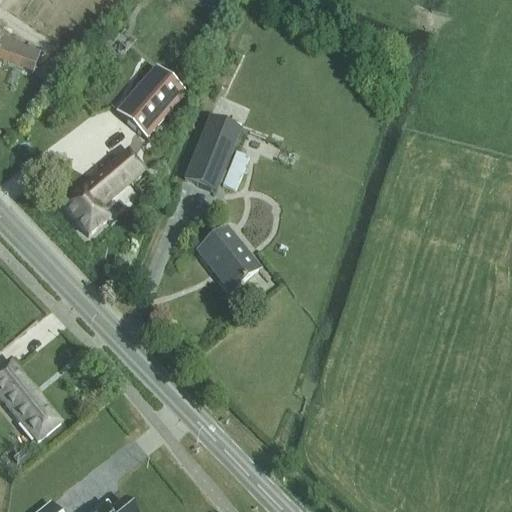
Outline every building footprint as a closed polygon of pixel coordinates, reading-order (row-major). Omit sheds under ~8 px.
[(244,50),(249,38),(243,36),(238,47),(244,50)] [(0,61),(33,73),(40,52),(0,37),(0,61)] [(115,115),(146,142),(187,96),(155,69),(115,115)] [(184,182),(216,195),(241,132),(210,119),(184,182)] [(83,192),(63,209),(88,239),(108,222),(98,211),(144,172),(128,152),(82,191),(83,192)] [(198,254),(231,295),(259,272),(226,231),(198,254)] [(0,371),(0,398),(37,444),(60,425),(10,363),(0,371)] [(55,511),(50,506),(42,511),(131,511),(123,502),(111,511),(109,511),(105,506),(96,511),(55,511)]
